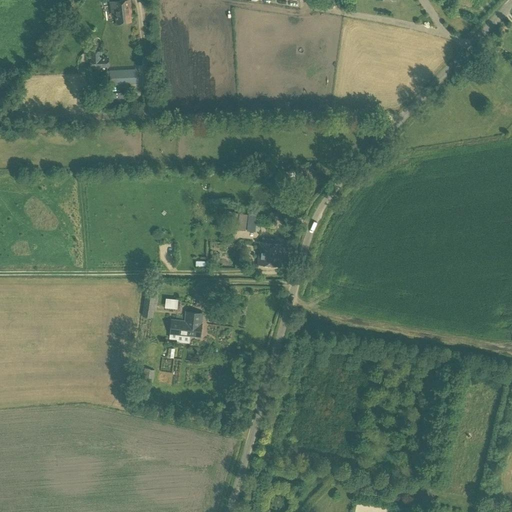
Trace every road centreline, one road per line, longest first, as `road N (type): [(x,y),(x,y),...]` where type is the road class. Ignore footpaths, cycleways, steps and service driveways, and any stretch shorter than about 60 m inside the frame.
road 1 (unclassified): [(229,511),(321,205),(511,1)]
road 2 (track): [(297,271),(0,273)]
